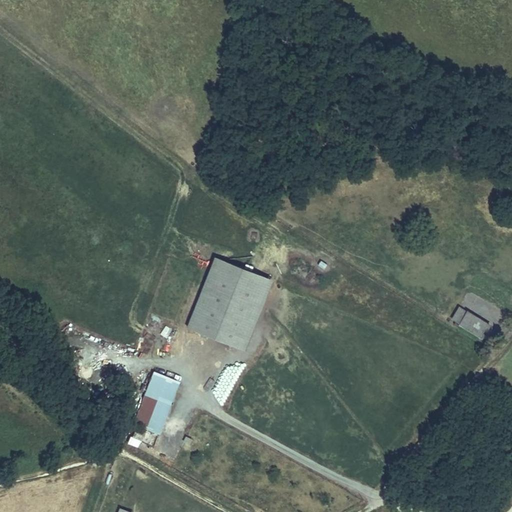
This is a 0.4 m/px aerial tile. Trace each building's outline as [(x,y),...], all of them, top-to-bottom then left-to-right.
[(276,273),(238,258),(211,328),(249,343),(276,273)] [(477,308),(468,302),(460,315),(469,320),(477,308)] [(498,321),(477,308),(469,320),(490,334),(498,321)] [(191,379),(167,370),(147,422),(171,431),(191,379)] [(158,428),(148,424),(145,434),(155,438),(158,428)]
